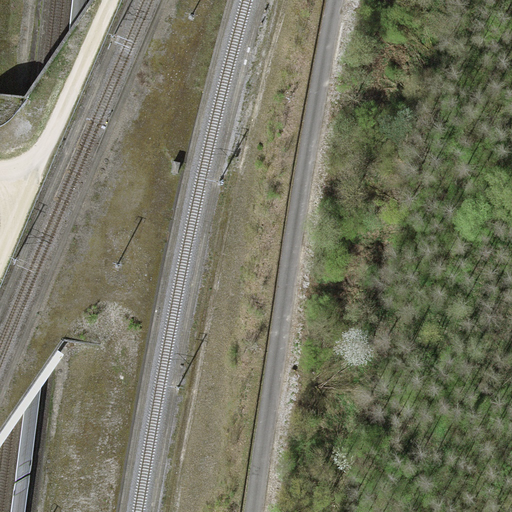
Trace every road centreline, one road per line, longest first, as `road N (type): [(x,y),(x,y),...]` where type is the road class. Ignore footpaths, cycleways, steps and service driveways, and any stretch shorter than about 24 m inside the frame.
road 1 (track): [(335,0),(254,511)]
road 2 (track): [(28,190),(111,0)]
